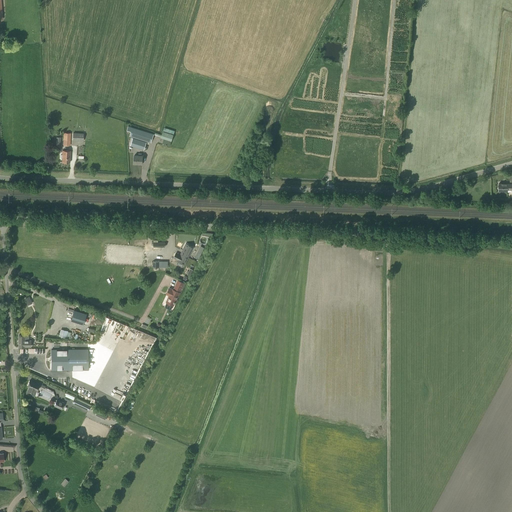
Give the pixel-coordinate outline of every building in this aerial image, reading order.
[(129,136),(147,142),(147,144),(150,145),(150,143),(151,143),(154,134),(128,126),(127,130),(131,131),(129,136)] [(161,137),(172,140),(173,135),(163,131),(162,135),(161,137)] [(84,133),(73,133),(72,141),(83,141),(84,133)] [(129,145),(144,150),(146,142),(133,138),(131,137),(129,145)] [(62,162),(70,162),(71,151),(62,150),(62,162)] [(142,164),(143,155),(142,155),(142,153),(138,153),(138,155),(134,155),(134,164),(142,164)] [(511,183),(499,183),(499,191),(508,191),(508,190),(511,189),(511,183)] [(186,244),(180,254),(188,258),(193,247),(186,244)] [(176,253),(174,258),(178,260),(177,261),(178,261),(176,264),(182,267),(184,264),(185,265),(188,258),(180,254),(180,255),(179,254),(176,253)] [(173,288),(173,289),(172,289),(169,288),(166,294),(169,295),(166,302),(173,305),(179,292),(180,290),(184,283),(178,280),(175,288),(173,288)] [(74,310),(71,321),(83,325),(86,314),(74,310)] [(66,338),(67,331),(61,329),(59,336),(66,338)] [(18,348),(25,348),(25,347),(31,347),(31,340),(29,340),(29,336),(18,336),(18,348)] [(88,349),(52,350),(52,370),(88,369),(88,349)] [(136,373),(139,368),(125,360),(122,366),(136,373)] [(37,384),(29,381),(27,386),(29,387),(27,391),(33,393),(35,389),(38,390),(40,384),(38,383),(37,384)] [(65,403),(57,399),(54,406),(62,410),(65,403)] [(91,406),(74,399),(72,403),(88,411),(91,406)] [(104,417),(105,415),(98,411),(99,409),(95,407),(93,412),(104,417)] [(59,482),(62,485),(67,479),(63,476),(59,482)]
